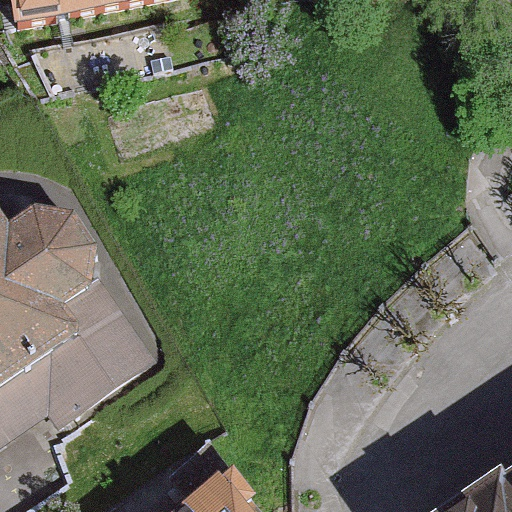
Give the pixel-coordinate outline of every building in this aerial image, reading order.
[(7,0),(14,31),(176,0),(7,0)] [(159,25),(31,52),(51,98),(169,76),(159,25)] [(0,386),(81,331),(61,302),(97,277),(96,245),(72,210),(35,204),(8,222),(0,210),(0,386)] [(156,363),(97,277),(61,302),(81,331),(0,386),(0,449),(48,417),(58,431),(156,363)] [(511,511),(511,466),(506,471),(502,465),(432,511),(511,511)] [(221,478),(218,474),(171,511),(254,511),(248,504),(258,496),(234,467),(221,478)]
